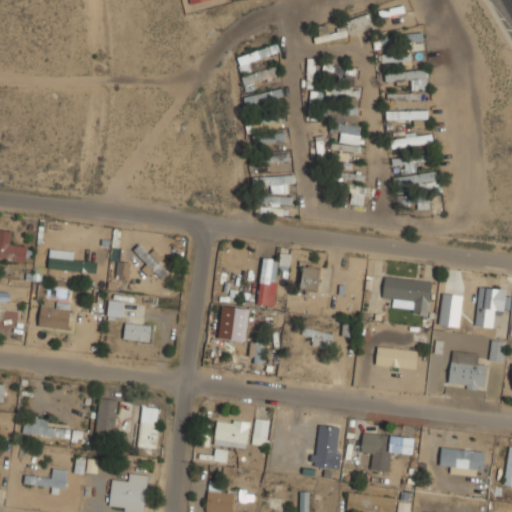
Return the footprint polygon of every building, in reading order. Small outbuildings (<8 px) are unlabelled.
[(378,9),(379,17),(405,12),(404,4),(378,9)] [(335,22),(336,31),(328,33),(327,25),(314,27),(317,40),(372,29),(369,15),(335,22)] [(381,33),(381,41),(423,41),(423,33),(381,33)] [(236,54),(240,71),(250,69),(248,59),(280,52),(278,44),(236,54)] [(381,61),(412,61),(412,52),(381,52),(381,61)] [(322,70),(355,74),(356,66),(323,62),(322,70)] [(254,87),(252,81),(279,73),(276,65),(241,75),(245,90),(254,87)] [(410,78),(411,85),(427,83),(426,68),(384,71),(385,80),(410,78)] [(361,87),(324,82),(323,89),(360,94),(361,87)] [(243,97),(246,106),(283,94),(280,86),(243,97)] [(308,114),(316,115),(319,90),(310,89),(308,114)] [(359,104),(328,104),(328,112),(359,112),(359,104)] [(284,117),(283,109),(250,114),(251,122),(284,117)] [(428,118),(428,109),(386,109),(386,118),(428,118)] [(361,125),(332,122),(331,130),(360,133),(361,125)] [(285,132),(252,132),(252,141),(285,141),(285,132)] [(432,133),(390,137),(391,146),(433,142),(432,133)] [(361,150),(361,143),(331,142),(331,148),(361,150)] [(249,152),(249,161),(288,161),(288,152),(249,152)] [(426,154),(392,154),(392,164),(404,164),(404,168),(415,168),(415,160),(426,160),(426,154)] [(441,185),(440,172),(393,174),(394,187),(441,185)] [(271,190),(283,190),(283,182),(294,182),(294,174),(252,174),(252,184),(271,184),(271,190)] [(350,203),(365,204),(366,194),(373,195),(374,186),(351,184),(350,203)] [(293,195),(255,194),(255,202),(293,203),(293,195)] [(67,227),(56,225),(50,274),(62,276),(67,227)] [(33,245),(10,241),(12,230),(0,227),(0,257),(30,263),(33,245)] [(141,269),(148,276),(153,271),(161,278),(168,271),(139,243),(132,250),(146,263),(141,269)] [(96,272),(96,262),(73,260),(73,251),(48,249),(47,269),(96,272)] [(263,257),(257,302),(266,304),(269,280),(276,281),(278,268),(288,269),(290,251),(281,250),(280,259),(263,257)] [(131,262),(119,260),(115,277),(128,279),(131,262)] [(319,261),(300,261),(300,290),(319,290),(319,261)] [(392,308),(429,313),(433,280),(384,274),(382,296),(393,297),(392,308)] [(475,326),(494,327),(495,307),(507,308),(508,287),(478,285),(475,326)] [(438,323),(459,326),(464,293),(442,290),(438,323)] [(124,315),(124,300),(107,299),(107,314),(124,315)] [(221,304),(248,308),(243,340),(217,337),(221,304)] [(39,327),(69,327),(69,306),(39,306),(39,327)] [(150,322),(124,322),(124,340),(150,340),(150,322)] [(311,344),(331,347),(334,331),(303,326),(302,334),(312,335),(311,344)] [(505,339),(490,339),(490,360),(505,360),(505,339)] [(263,340),(249,340),(249,362),(263,362),(263,340)] [(486,388),(487,364),(478,363),(479,351),(451,349),(448,385),(486,388)] [(410,370),(410,355),(372,355),(372,364),(392,364),(392,370),(410,370)] [(96,430),(114,431),(117,396),(99,394),(96,430)] [(137,445),(156,447),(161,406),(142,404),(137,445)] [(214,444),(246,447),(249,420),(217,417),(214,444)] [(266,443),(268,418),(255,417),(252,442),(266,443)] [(70,425),(33,419),(32,424),(24,423),(23,431),(68,437),(70,425)] [(341,425),(315,425),(314,466),(341,467),(341,425)] [(389,470),(391,451),(414,453),(415,435),(386,433),(386,432),(363,430),(361,451),(372,452),(370,468),(389,470)] [(503,484),(511,485),(511,445),(509,445),(503,484)] [(86,471),(96,472),(98,460),(87,458),(86,471)] [(51,476),(25,475),(25,485),(66,486),(66,468),(51,467),(51,476)] [(144,511),(148,474),(128,472),(127,481),(112,480),(109,507),(144,511)] [(207,511),(232,511),(232,491),(223,491),(223,482),(207,482),(207,511)] [(299,511),(308,511),(308,490),(299,490),(299,511)] [(349,491),(347,508),(379,511),(409,511),(411,498),(349,491)]
